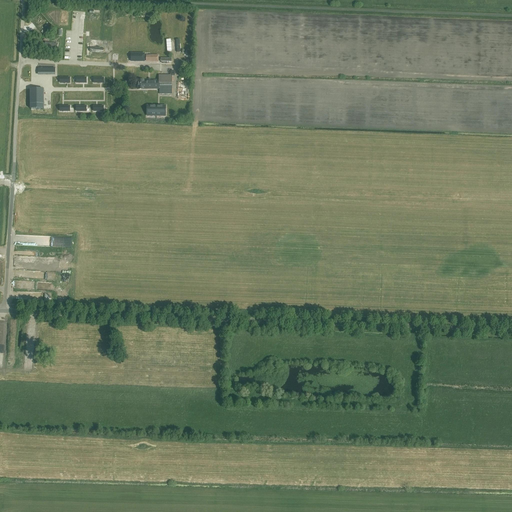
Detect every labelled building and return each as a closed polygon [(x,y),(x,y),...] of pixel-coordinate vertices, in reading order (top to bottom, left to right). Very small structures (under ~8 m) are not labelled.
[(88,29),(88,21),(80,20),(80,29),(88,29)] [(131,53),(131,61),(131,60),(138,60),(138,61),(144,61),(144,62),(144,54),(131,53)] [(113,54),(113,62),(126,62),(126,54),(113,54)] [(147,89),(160,89),(159,94),(172,94),(172,76),(160,76),(160,80),(143,80),(138,80),(138,89),(147,89)] [(178,82),(177,99),(189,100),(190,83),(178,82)] [(31,109),(44,109),(44,89),(37,89),(37,87),(34,87),(34,89),(30,89),(31,109)] [(147,106),(147,116),(156,116),(156,106),(147,106)] [(156,106),(156,116),(166,116),(166,106),(156,106)]
